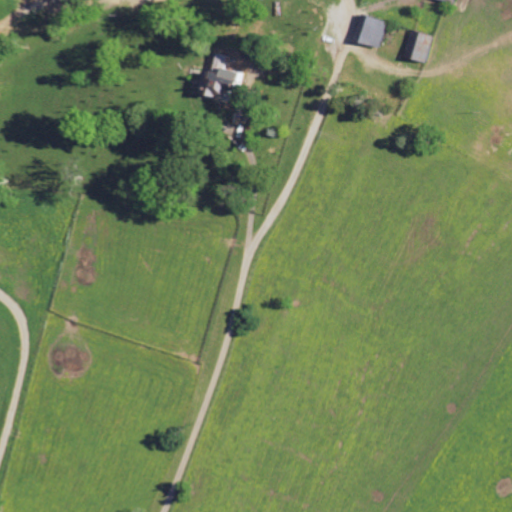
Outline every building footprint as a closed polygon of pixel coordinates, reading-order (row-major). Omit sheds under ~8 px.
[(396,20),(372,13),(364,39),(387,47),(396,20)] [(434,61),(442,35),(419,29),(412,55),(434,61)] [(253,59),(273,64),(276,52),(256,47),(253,59)] [(237,56),(226,53),(221,70),(232,73),(237,56)] [(213,93),(241,97),(242,90),(251,91),(254,71),(243,70),(242,81),(215,77),(213,93)]
